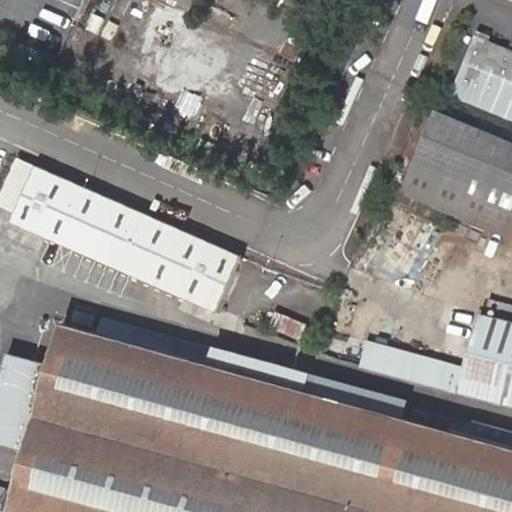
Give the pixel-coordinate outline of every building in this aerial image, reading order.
[(511,52),(476,38),(453,94),(511,118),(511,52)] [(511,145),(436,114),(404,192),(511,235),(511,145)] [(0,204),(15,211),(12,221),(61,243),(121,270),(215,314),(216,314),(241,260),(18,158),(0,199),(0,204)] [(407,214),(381,263),(407,276),(432,227),(407,214)] [(0,445),(28,453),(11,511),(138,511),(164,434),(202,364),(178,358),(161,353),(162,350),(179,355),(184,341),(168,336),(70,309),(65,326),(63,326),(52,366),(8,354),(0,382),(0,445)] [(462,393),(511,406),(511,322),(483,315),(462,393)] [(138,511),(511,511),(511,433),(408,405),(408,402),(312,376),(215,349),(210,366),(202,364),(164,434),(138,511)]
